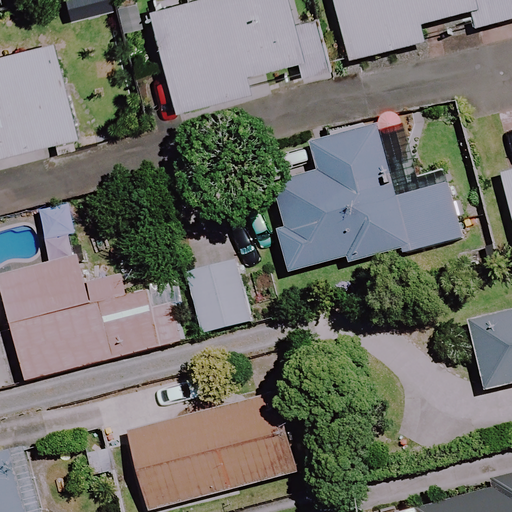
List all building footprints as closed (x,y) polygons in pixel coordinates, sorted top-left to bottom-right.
[(245,77),(297,63),(302,81),(322,76),(318,58),(308,21),(293,25),(286,0),(202,0),(149,14),(176,114),(250,95),(245,77)] [(423,30),(472,18),(476,33),(511,23),(511,0),(335,0),(353,71),(429,53),(423,30)] [(0,163),(82,142),(60,58),(51,24),(0,37),(0,163)] [(418,182),(410,131),(311,148),(316,176),(273,183),(282,236),(288,275),(461,246),(449,177),(418,182)] [(511,176),(503,179),(511,216),(511,176)] [(245,260),(185,274),(201,343),(261,329),(245,260)] [(96,284),(91,266),(3,288),(29,385),(189,343),(179,301),(154,308),(148,287),(130,292),(126,276),(96,284)] [(511,316),(471,327),(488,395),(511,389),(511,316)] [(279,400),(129,442),(148,511),(168,511),(300,475),(279,400)] [(0,458),(0,511),(33,511),(32,503),(23,454),(0,458)] [(511,511),(511,484),(485,491),(486,497),(426,511),(511,511)]
